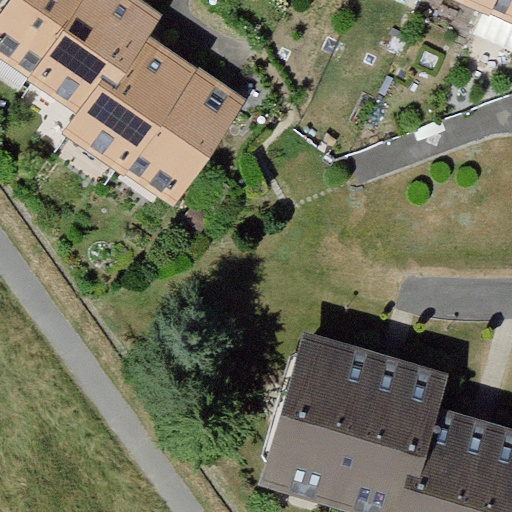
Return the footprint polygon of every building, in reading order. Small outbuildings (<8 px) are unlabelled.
[(0,0),(0,70),(13,79),(68,0),(0,0)] [(115,0),(68,0),(13,79),(62,113),(86,77),(98,86),(134,34),(144,20),(115,0)] [(511,23),(511,0),(466,0),(465,2),(511,23)] [(148,44),(134,34),(98,86),(86,77),(62,113),(50,128),(100,165),(174,63),(148,44)] [(203,83),(174,63),(100,165),(144,196),(217,93),(203,83)] [(435,368),(298,332),(249,483),(351,511),(384,511),(397,468),(410,471),(427,403),(435,368)] [(511,511),(511,429),(427,403),(410,471),(397,468),(384,511),(511,511)]
